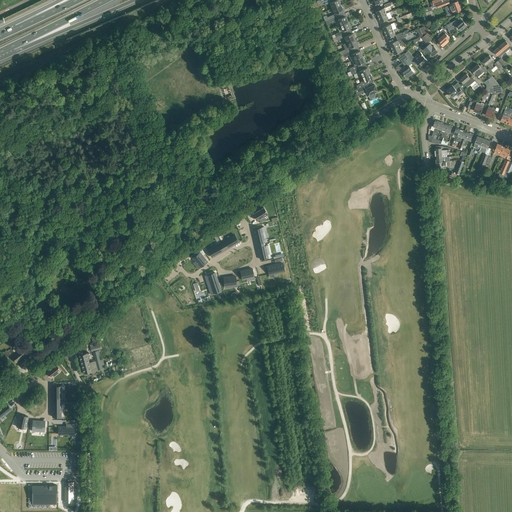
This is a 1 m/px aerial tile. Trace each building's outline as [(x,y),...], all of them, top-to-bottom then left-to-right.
[(319,0),(321,3),(322,3),(321,2),(324,1),(326,5),(330,3),(332,8),(341,5),(340,4),(341,4),(340,1),(339,1),(338,0),(335,0),(333,1),(332,0),(319,0)] [(446,0),(443,2),(437,4),(439,7),(446,5),(447,9),(449,14),(448,14),(449,16),(458,13),(457,11),(461,9),(458,1),(450,4),(448,0),(446,0)] [(335,14),(327,17),(328,20),(341,14),(340,12),(343,10),(342,8),(343,8),(341,5),(332,8),(335,14)] [(376,11),(378,17),(386,13),(384,8),(376,11)] [(341,14),(328,20),(330,23),(335,21),(335,23),(338,22),(340,25),(348,22),(347,21),(348,21),(347,18),(346,18),(345,16),(344,13),(341,14)] [(386,13),(378,17),(381,22),(389,19),(386,13)] [(458,19),(454,21),(455,24),(457,26),(458,26),(461,30),(467,25),(460,17),(458,19)] [(454,21),(446,25),(449,31),(457,26),(455,24),(454,21)] [(339,32),(334,34),(336,37),(342,34),(349,31),(347,29),(350,27),(349,25),(350,25),(348,22),(340,25),(337,26),(339,32)] [(391,24),(383,27),(385,33),(393,29),(397,28),(394,22),(391,24)] [(393,29),(385,33),(387,38),(395,35),(396,35),(393,29)] [(440,41),(439,42),(443,46),(449,41),(447,38),(449,37),(447,35),(448,34),(443,29),(438,34),(441,37),(438,39),(440,41)] [(342,34),(336,37),(337,40),(345,37),(347,42),(355,39),(355,38),(354,35),(353,33),(350,34),(349,31),(342,34)] [(427,43),(432,39),(427,33),(422,37),(427,43)] [(346,49),(342,51),(343,54),(356,49),(355,46),(357,45),(357,44),(357,42),(358,42),(356,39),(355,39),(347,42),(345,43),(344,44),(346,49)] [(392,49),(400,45),(403,44),(402,41),(399,42),(398,40),(390,43),(392,49)] [(506,40),(500,46),(505,52),(511,47),(506,40)] [(431,43),(425,48),(432,55),(438,51),(431,43)] [(400,45),(392,49),(394,54),(402,51),(400,45)] [(499,57),(505,52),(500,46),(494,51),(499,57)] [(356,49),(343,54),(344,57),(349,55),(351,61),(352,61),(354,59),(362,56),(362,55),(362,52),(361,52),(360,50),(357,51),(356,49)] [(425,58),(425,57),(420,52),(414,58),(408,52),(405,54),(413,63),(415,65),(417,63),(418,64),(419,63),(422,65),(423,65),(426,63),(425,62),(427,60),(425,58)] [(413,63),(405,54),(404,53),(399,57),(407,68),(402,71),(406,77),(414,72),(410,66),(413,63)] [(492,64),(495,61),(489,55),(483,60),(486,64),(487,64),(493,71),(496,69),(492,64)] [(354,66),(349,68),(350,71),(362,66),(361,63),(365,62),(364,59),(365,59),(363,56),(363,57),(362,56),(354,59),(352,61),(354,66)] [(498,60),(502,65),(503,66),(506,64),(501,58),(498,60)] [(502,65),(498,60),(495,63),(499,68),(501,71),(504,69),(501,66),(502,65)] [(477,76),(483,71),(485,73),(487,70),(484,66),(483,67),(481,64),(480,66),(478,64),(472,69),(477,76)] [(362,66),(350,71),(352,74),(356,72),(357,75),(359,78),(361,76),(370,73),(369,72),(370,72),(369,69),(368,69),(367,67),(363,69),(362,66)] [(362,80),(360,83),(361,83),(363,82),(364,85),(368,84),(373,82),(372,79),(371,77),(372,76),(370,73),(370,74),(370,73),(361,76),(363,80),(362,80)] [(467,74),(460,79),(464,83),(467,87),(470,85),(472,87),(478,83),(472,76),(470,78),(467,74)] [(499,94),(503,90),(492,76),(488,79),(490,82),(489,83),(487,84),(487,87),(484,90),(485,91),(491,92),(499,94)] [(452,86),(447,90),(452,97),(453,96),(456,93),(458,96),(463,92),(465,90),(462,87),(461,86),(458,82),(453,86),(452,85),(451,86),(452,86)] [(358,88),(354,90),(357,96),(360,95),(359,92),(366,91),(368,95),(369,94),(370,97),(371,97),(372,97),(374,96),(374,95),(375,94),(374,92),(377,91),(377,89),(376,86),(375,87),(374,84),(369,87),(368,84),(364,85),(358,88)] [(222,87),(226,99),(228,98),(232,97),(228,85),(222,87)] [(469,90),(466,92),(473,100),(476,98),(475,97),(477,96),(475,94),(473,95),(469,90)] [(485,91),(481,95),(484,98),(488,100),(490,93),(491,92),(485,91)] [(481,113),(485,103),(482,102),(481,103),(477,102),(476,106),(474,110),(481,113)] [(489,106),(488,108),(485,115),(493,118),(497,107),(494,106),(493,108),(489,106)] [(501,118),(500,121),(507,123),(510,116),(511,112),(511,110),(511,108),(510,108),(509,111),(505,110),(503,113),(503,115),(501,118)] [(432,136),(429,135),(429,141),(432,142),(433,138),(435,134),(440,121),(435,120),(433,126),(435,127),(432,136)] [(442,129),(444,123),(440,121),(435,134),(437,135),(439,128),(442,129)] [(450,132),(453,126),(448,124),(443,137),(446,138),(448,132),(450,132)] [(460,129),(456,127),(454,134),(456,135),(454,139),(452,146),(454,146),(454,144),(455,142),(456,141),(460,129)] [(465,131),(460,129),(456,141),(457,141),(458,140),(459,141),(460,136),(462,137),(465,131)] [(473,134),(469,132),(464,144),(465,144),(466,143),(467,144),(468,140),(471,141),(473,134)] [(477,136),(473,146),(477,148),(480,149),(481,145),(483,138),(477,136)] [(480,149),(479,150),(486,153),(485,154),(488,155),(491,148),(488,147),(491,141),(483,138),(481,145),(480,149)] [(494,149),(493,152),(495,153),(500,155),(501,152),(504,146),(497,143),(495,149),(494,149)] [(501,152),(500,155),(505,157),(508,159),(509,156),(509,155),(511,149),(504,146),(501,152)] [(484,154),(479,167),(484,168),(488,155),(485,154),(484,154)] [(488,155),(484,168),(485,169),(486,169),(487,169),(488,168),(489,168),(489,167),(490,167),(490,166),(491,165),(490,165),(492,156),(488,155)] [(499,172),(498,176),(502,178),(504,175),(510,161),(506,159),(505,159),(500,172),(499,172)] [(450,163),(450,160),(436,161),(436,166),(437,166),(438,169),(444,169),(443,166),(449,165),(449,163),(450,163)] [(263,207),(252,213),(257,220),(268,214),(263,207)] [(264,226),(253,229),(256,241),(262,240),(263,243),(267,242),(266,238),(264,239),(262,231),(265,231),(264,226)] [(235,235),(224,241),(228,248),(239,241),(235,235)] [(219,244),(208,250),(212,257),(223,251),(219,244)] [(267,245),(258,247),(260,259),(268,257),(267,254),(269,253),(267,245)] [(200,251),(193,257),(195,260),(198,263),(196,265),(198,269),(207,262),(202,256),(203,255),(200,251)] [(283,263),(267,267),(269,274),(285,270),(283,263)] [(253,269),(240,272),(242,281),(247,280),(247,279),(250,278),(250,281),(251,281),(255,280),(253,269)] [(204,276),(210,294),(220,290),(214,272),(205,276),(204,276)] [(227,277),(223,277),(224,286),(228,286),(228,288),(237,287),(235,277),(227,278),(227,277)] [(65,294),(65,295),(68,297),(69,297),(74,301),(78,296),(67,288),(63,293),(65,294)] [(6,350),(3,352),(7,356),(13,351),(11,348),(9,350),(7,351),(6,350)] [(16,362),(27,354),(22,348),(11,357),(16,362)] [(79,355),(82,364),(89,362),(86,353),(79,355)] [(96,361),(89,363),(91,371),(98,370),(96,361)] [(91,371),(89,363),(89,362),(82,364),(84,373),(91,371)] [(56,363),(46,371),(51,377),(61,369),(56,363)] [(7,403),(0,408),(0,418),(12,409),(7,403)] [(20,414),(17,427),(25,429),(28,416),(20,414)] [(33,420),(32,431),(44,432),(45,421),(33,420)] [(66,427),(58,427),(58,434),(75,434),(75,424),(66,424),(66,427)] [(74,482),(65,482),(65,502),(74,502),(74,482)] [(57,485),(36,485),(36,504),(53,504),(53,502),(57,502),(57,485)]
